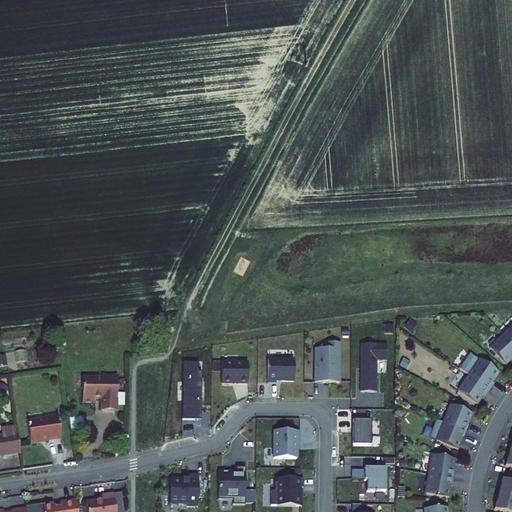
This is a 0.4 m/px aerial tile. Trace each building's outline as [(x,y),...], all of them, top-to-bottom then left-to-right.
[(511,341),(505,334),(491,348),(507,364),(511,358),(511,341)] [(339,383),(339,343),(326,343),(326,350),(314,349),(314,383),(339,383)] [(385,346),(360,346),(359,393),(375,393),(375,362),(385,362),(385,346)] [(500,372),(481,359),(470,375),(491,389),(495,383),(493,381),(500,372)] [(293,382),(294,360),(267,360),(267,384),(276,384),(276,382),(293,382)] [(221,385),(231,385),(231,384),(237,384),(237,385),(247,385),(247,364),(221,364),(221,385)] [(491,389),(470,375),(460,391),(478,404),(485,394),(487,396),(491,389)] [(105,412),(121,412),(121,376),(106,376),(106,378),(86,378),(86,403),(98,403),(98,400),(105,400),(105,412)] [(474,413),(453,405),(446,423),(469,432),(472,425),(469,424),(474,413)] [(50,440),(65,438),(61,414),(56,415),(54,413),(48,413),(46,416),(30,418),(34,443),(45,442),(45,439),(48,439),(50,440)] [(70,431),(83,429),(82,416),(69,417),(70,431)] [(353,422),(353,447),(371,447),(371,422),(353,422)] [(469,432),(446,423),(439,441),(459,449),(464,438),(466,439),(469,432)] [(0,456),(21,454),(18,434),(16,434),(15,427),(0,429),(0,432),(1,436),(0,436),(0,456)] [(299,443),(299,432),(274,432),(274,460),(297,460),(297,443),(299,443)] [(457,459),(435,456),(432,475),(457,478),(458,471),(455,471),(457,459)] [(245,506),(246,469),(237,468),(236,474),(219,473),(219,501),(233,501),(233,506),(245,506)] [(387,470),(365,470),(365,472),(366,480),(366,482),(368,482),(368,493),(387,493),(387,470)] [(353,480),(366,480),(365,472),(353,472),(353,480)] [(457,478),(432,475),(429,494),(451,497),(453,486),(455,486),(457,478)] [(199,508),(199,477),(189,477),(189,481),(171,481),(171,506),(187,506),(187,508),(199,508)] [(511,479),(510,479),(505,478),(497,508),(502,509),(511,511),(511,479)] [(303,480),(277,480),(277,484),(274,484),(274,493),(271,492),(271,507),(277,507),(300,507),(301,489),(303,489),(303,480)] [(117,511),(114,494),(102,495),(103,500),(87,502),(88,511),(117,511)] [(42,511),(77,511),(76,500),(61,502),(61,505),(54,506),(54,505),(41,506),(42,511)]
